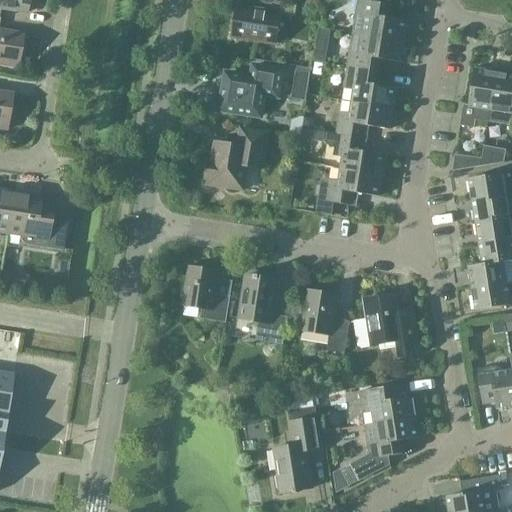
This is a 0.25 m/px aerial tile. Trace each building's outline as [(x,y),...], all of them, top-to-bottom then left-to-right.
[(0,0),(0,9),(26,14),(28,0),(0,0)] [(315,8),(316,0),(305,0),(305,6),(315,8)] [(294,18),(296,5),(272,1),(270,12),(237,7),(232,37),(275,44),(280,15),(294,18)] [(407,22),(387,18),(389,6),(358,1),(353,34),(403,42),(407,22)] [(30,32),(31,21),(10,18),(9,29),(30,32)] [(0,65),(16,69),(22,35),(0,31),(0,65)] [(351,46),(347,68),(378,73),(380,60),(400,63),(403,42),(353,34),(351,46)] [(277,97),(281,71),(253,67),(251,79),(226,74),(220,110),(260,116),(263,95),(277,97)] [(378,73),(347,68),(343,89),(353,91),(351,103),(392,109),(396,89),(376,85),(378,73)] [(309,73),(295,70),(290,99),(305,101),(309,73)] [(488,123),(496,73),(474,70),(468,106),(463,105),(460,126),(474,129),(475,121),(488,123)] [(509,126),(511,114),(511,108),(511,75),(496,73),(488,123),(509,126)] [(0,130),(6,131),(12,95),(0,92),(0,130)] [(389,130),(392,109),(351,103),(349,114),(340,113),(336,135),(361,139),(363,126),(389,130)] [(261,169),(267,134),(241,129),(238,147),(215,143),(212,162),(208,161),(205,179),(209,180),(208,185),(243,190),(246,167),(261,169)] [(359,151),(361,139),(336,135),(324,132),(323,140),(329,147),(334,148),(333,156),(342,158),(340,170),(381,176),(385,156),(359,151)] [(481,159),(479,167),(503,163),(505,151),(483,147),(481,159)] [(479,167),(481,159),(454,155),(451,171),(479,167)] [(468,180),(472,202),(506,196),(511,194),(511,168),(499,171),(499,175),(468,180)] [(378,197),(381,176),(340,170),(338,182),(329,180),(325,202),(350,206),(352,193),(378,197)] [(0,232),(7,234),(14,193),(0,191),(0,232)] [(14,193),(7,234),(19,235),(19,239),(19,241),(22,244),(26,246),(61,252),(67,218),(52,216),(53,208),(38,206),(39,197),(14,193)] [(511,207),(508,207),(506,196),(472,202),(475,223),(510,217),(511,217),(511,207)] [(511,238),(511,230),(510,217),(475,223),(478,244),(511,238)] [(511,261),(511,238),(478,244),(482,265),(503,263),(511,261)] [(506,284),(503,263),(482,265),(468,267),(471,289),(506,284)] [(225,323),(229,297),(214,295),(217,271),(190,267),(183,307),(202,309),(200,319),(225,323)] [(0,285),(15,287),(17,275),(1,273),(0,277),(0,285)] [(282,345),(287,318),(271,315),(277,281),(245,276),(238,319),(258,322),(255,341),(282,345)] [(511,282),(506,284),(471,289),(475,311),(510,306),(509,298),(511,297),(511,282)] [(344,354),(348,326),(333,324),(337,296),(307,291),(301,331),(330,335),(327,351),(344,354)] [(399,358),(419,355),(412,312),(398,314),(395,295),(364,300),(371,346),(396,342),(399,358)] [(0,318),(0,350),(17,354),(20,335),(5,332),(7,320),(0,318)] [(506,333),(504,320),(491,322),(493,335),(506,333)] [(511,406),(511,371),(502,373),(500,370),(497,367),(494,367),(477,370),(482,405),(495,403),(496,409),(511,406)] [(0,449),(12,374),(0,372),(0,449)] [(298,386),(299,397),(321,394),(320,384),(298,386)] [(384,388),(359,392),(363,414),(372,413),(374,424),(418,418),(414,397),(393,400),(391,387),(384,388)] [(290,422),(294,446),(273,449),(280,493),(312,488),(306,451),(320,449),(315,418),(314,408),(288,411),(290,422)] [(369,455),(350,465),(359,480),(388,465),(387,457),(395,456),(401,455),(399,442),(418,439),(414,419),(418,418),(374,424),(364,426),(366,438),(369,455)] [(343,475),(335,480),(337,492),(349,486),(343,475)] [(446,497),(448,511),(494,511),(498,511),(494,491),(501,490),(499,476),(460,482),(462,495),(446,497)]
